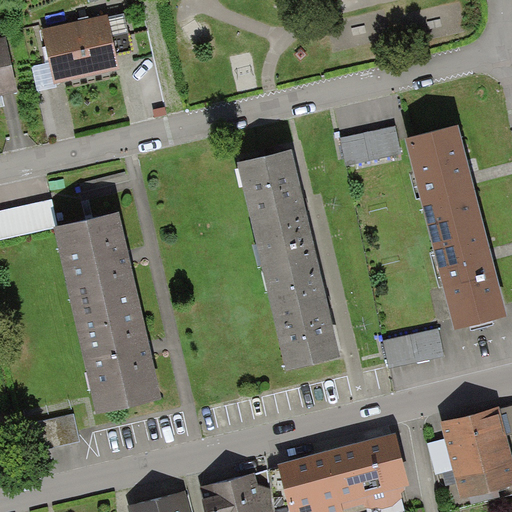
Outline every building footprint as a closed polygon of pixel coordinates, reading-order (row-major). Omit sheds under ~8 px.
[(105,0),(87,0),(91,11),(107,7),(105,0)] [(119,16),(39,32),(51,88),(116,75),(112,59),(128,56),(119,16)] [(3,39),(0,39),(0,102),(16,99),(3,39)] [(454,129),(402,143),(457,338),(509,324),(454,129)] [(394,130),(336,141),(341,168),(399,158),(394,130)] [(293,157),(237,170),(283,375),(339,363),(293,157)] [(44,199),(0,209),(0,238),(50,226),(44,199)] [(115,215),(50,226),(92,416),(154,403),(115,215)] [(435,331),(383,342),(388,367),(441,356),(435,331)] [(444,445),(427,449),(435,479),(452,475),(461,508),(511,494),(511,462),(506,441),(511,439),(511,410),(440,429),(444,445)] [(72,417),(23,427),(29,456),(78,445),(72,417)] [(392,441),(306,459),(313,498),(332,494),(334,504),(345,511),(347,511),(362,510),(362,511),(399,511),(397,491),(404,488),(392,441)] [(207,500),(201,502),(203,511),(267,511),(262,490),(254,491),(251,478),(204,488),(207,500)] [(185,511),(181,495),(131,507),(132,511),(185,511)]
